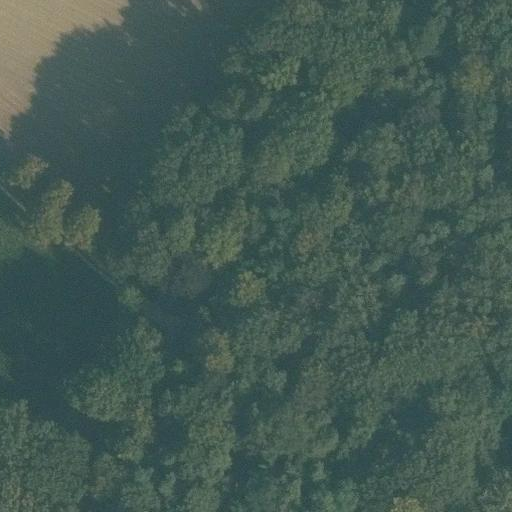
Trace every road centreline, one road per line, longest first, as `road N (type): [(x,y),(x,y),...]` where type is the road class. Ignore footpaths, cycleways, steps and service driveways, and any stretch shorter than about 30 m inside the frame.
road 1 (tertiary): [(64,511),(442,0)]
road 2 (track): [(195,337),(0,182)]
